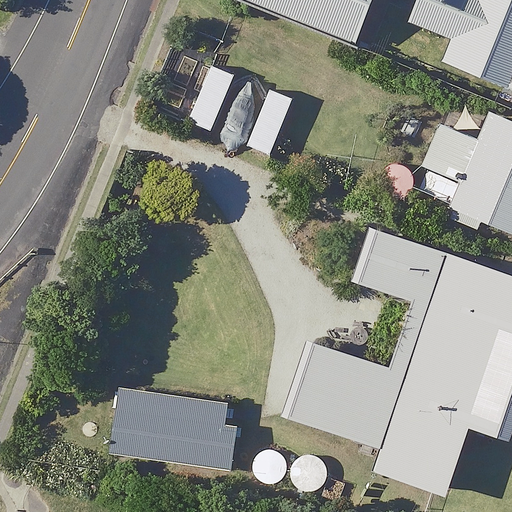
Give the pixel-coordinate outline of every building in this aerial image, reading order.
[(372,0),(236,0),(353,47),(372,0)] [(511,0),(418,0),(409,23),(450,40),(441,62),(511,90),(511,0)] [(208,132),(234,73),(205,60),(179,120),(208,132)] [(269,156),(290,99),(264,89),(243,147),(269,156)] [(511,122),(487,114),(478,141),(437,127),(412,200),(511,234),(511,122)] [(511,429),(511,272),(369,224),(350,281),(410,301),(386,371),(307,344),(282,416),(379,449),(371,472),(444,496),(467,429),(508,442),(511,429)] [(226,470),(233,420),(226,419),(228,405),(118,390),(109,454),(226,470)]
